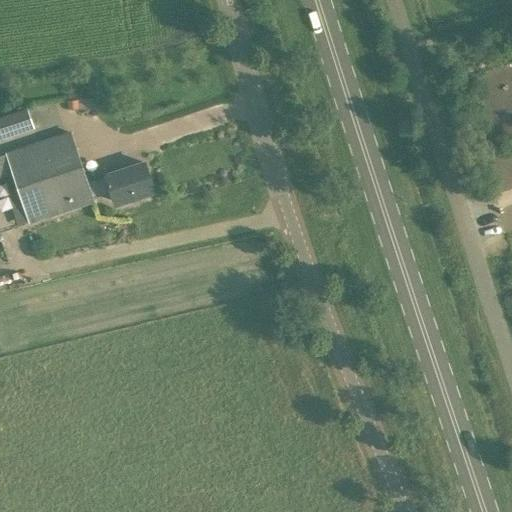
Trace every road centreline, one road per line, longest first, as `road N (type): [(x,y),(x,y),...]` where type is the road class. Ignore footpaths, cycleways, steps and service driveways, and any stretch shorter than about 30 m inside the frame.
road 1 (unclassified): [(402,511),(272,162),(224,0)]
road 2 (primary): [(482,511),(317,0)]
road 3 (unclassified): [(511,375),(391,0)]
